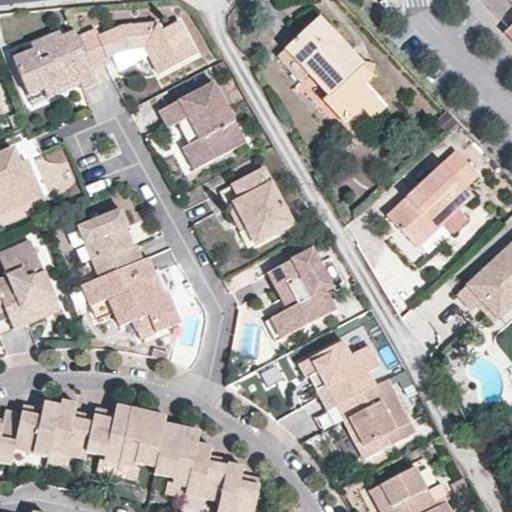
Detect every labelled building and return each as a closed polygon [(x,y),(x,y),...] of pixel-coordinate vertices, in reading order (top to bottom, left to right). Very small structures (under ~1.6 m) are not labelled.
[(106,52),(123,45),(136,43),(145,43),(154,40),(157,46),(149,50),(159,69),(196,50),(179,17),(160,27),(156,20),(120,23),(98,32),(94,25),(77,33),(82,44),(91,65),(109,58),(106,52)] [(371,75),(319,17),(287,46),(290,49),(280,58),(300,79),(309,72),(329,93),(323,98),(344,121),(361,105),(374,93),(363,82),(371,75)] [(14,56),(28,91),(42,85),(56,79),(59,83),(76,76),(79,81),(81,85),(97,79),(91,65),(82,44),(77,33),(75,28),(60,35),(58,30),(30,42),(33,48),(14,56)] [(145,43),(149,50),(157,46),(154,40),(145,43)] [(11,50),(14,56),(33,48),(30,42),(11,50)] [(76,76),(59,83),(62,89),(79,81),(76,76)] [(42,85),(47,96),(62,89),(59,83),(56,79),(42,85)] [(174,119),(181,134),(189,130),(192,136),(184,140),(178,144),(189,166),(233,144),(222,123),(232,118),(212,79),(156,107),(165,124),(174,119)] [(385,105),(374,93),(361,105),(372,117),(385,105)] [(444,131),(455,121),(444,110),(433,120),(444,131)] [(233,144),(243,139),(232,118),(222,123),(233,144)] [(192,136),(189,130),(181,134),(184,140),(192,136)] [(16,160),(10,145),(0,148),(0,210),(32,198),(16,160)] [(416,247),(442,223),(459,207),(473,193),(466,185),(479,174),(457,151),(387,216),(416,247)] [(32,198),(41,194),(25,156),(16,160),(32,198)] [(253,240),(290,220),(262,165),(220,187),(234,213),(240,214),(244,223),(253,240)] [(118,204),(74,223),(96,273),(137,255),(139,254),(134,242),(131,244),(125,246),(121,237),(127,235),(122,222),(125,221),(118,204)] [(442,223),(453,233),(469,219),(459,207),(442,223)] [(240,214),(234,213),(240,225),(244,223),(240,214)] [(127,235),(121,237),(125,246),(131,244),(127,235)] [(33,250),(29,239),(11,246),(15,257),(33,250)] [(511,242),(458,293),(472,308),(481,299),(492,289),(503,301),(511,292),(511,242)] [(310,245),(267,268),(286,304),(264,316),(275,337),(334,304),(324,285),(331,282),(310,245)] [(33,307),(54,298),(33,250),(15,257),(11,246),(0,250),(0,258),(9,279),(0,282),(0,297),(1,299),(3,305),(12,326),(26,320),(20,304),(30,300),(33,307)] [(129,318),(144,312),(148,321),(151,329),(176,319),(163,289),(160,290),(155,280),(150,282),(145,271),(151,269),(144,252),(139,254),(137,255),(96,273),(81,280),(90,300),(106,293),(119,322),(129,318)] [(150,282),(155,280),(151,269),(145,271),(150,282)] [(511,292),(503,301),(492,289),(481,299),(497,316),(511,302),(511,292)] [(54,298),(33,307),(30,300),(20,304),(26,320),(58,307),(54,298)] [(148,321),(144,312),(129,318),(133,327),(148,321)] [(367,344),(349,353),(341,339),(297,362),(305,376),(308,375),(325,409),(334,404),(373,384),(375,383),(367,368),(377,363),(367,344)] [(382,448),(414,430),(386,377),(375,383),(373,384),(334,404),(343,420),(349,417),(363,443),(376,436),(382,448)] [(60,395),(59,400),(48,446),(67,451),(84,454),(85,447),(89,430),(90,425),(79,422),(79,418),(74,412),(75,405),(77,399),(60,395)] [(13,444),(29,447),(47,451),(48,446),(59,400),(43,397),(41,406),(39,414),(29,417),(29,421),(19,419),(13,444)] [(107,416),(105,419),(103,423),(91,420),(90,425),(89,430),(85,447),(109,452),(107,458),(118,460),(121,448),(131,404),(117,401),(115,408),(114,414),(107,416)] [(29,421),(29,417),(39,414),(41,406),(23,402),(21,409),(19,419),(29,421)] [(114,414),(115,408),(95,404),(94,409),(91,420),(103,423),(105,419),(107,416),(114,414)] [(148,437),(149,434),(142,425),(145,408),(131,404),(121,448),(118,460),(133,463),(134,458),(154,462),(157,449),(158,445),(159,440),(148,437)] [(0,458),(10,460),(13,444),(19,419),(21,409),(4,405),(2,415),(1,421),(0,420),(0,458)] [(91,420),(94,409),(75,405),(74,412),(79,418),(79,422),(90,425),(91,420)] [(145,408),(142,425),(149,434),(148,437),(159,440),(164,420),(166,411),(145,408)] [(349,417),(343,420),(362,458),(382,448),(376,436),(363,443),(349,417)] [(182,423),(164,420),(159,440),(158,445),(170,448),(171,443),(179,440),(182,423)] [(171,443),(170,448),(158,445),(157,449),(154,462),(152,470),(174,474),(173,481),(186,483),(196,439),(199,426),(182,423),(179,440),(171,443)] [(225,469),(215,467),(215,463),(209,458),(210,450),(212,443),(196,439),(186,483),(185,489),(206,494),(219,497),(223,477),(225,469)] [(47,451),(46,458),(65,462),(67,451),(48,446),(47,451)] [(29,447),(27,459),(45,461),(46,458),(47,451),(29,447)] [(215,467),(225,469),(228,456),(228,453),(210,450),(209,458),(215,463),(215,467)] [(97,455),(95,466),(116,471),(118,460),(107,458),(97,455)] [(225,469),(223,477),(219,497),(215,511),(221,511),(253,511),(258,490),(247,488),(247,484),(241,475),(242,469),(245,460),(228,456),(225,469)] [(118,460),(116,471),(135,475),(138,464),(133,463),(118,460)] [(418,511),(429,507),(433,505),(425,489),(412,465),(369,488),(376,502),(382,499),(388,510),(384,511),(418,511)] [(258,490),(261,474),(242,469),(241,475),(247,484),(247,488),(258,490)] [(465,488),(460,478),(448,484),(453,494),(465,488)] [(167,479),(165,490),(183,494),(185,489),(186,483),(173,481),(167,479)] [(448,497),(440,481),(425,489),(433,505),(442,500),(448,497)] [(183,494),(182,500),(203,504),(206,494),(185,489),(183,494)] [(382,499),(376,502),(381,511),(384,511),(388,510),(382,499)] [(448,511),(442,500),(433,505),(429,507),(418,511),(448,511)]
